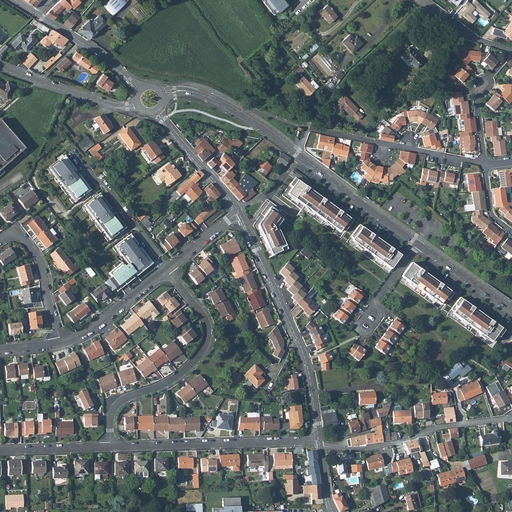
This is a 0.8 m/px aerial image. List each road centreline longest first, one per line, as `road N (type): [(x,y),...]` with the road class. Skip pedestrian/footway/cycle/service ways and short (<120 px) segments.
road 1 (tertiary): [(318,439),(305,359),(238,213)]
road 2 (residential): [(167,270),(205,320),(204,347),(185,370),(115,406),(110,445)]
road 3 (residential): [(110,445),(318,439)]
road 4 (residential): [(320,446),(369,449),(437,427),(511,417)]
road 5 (residential): [(484,164),(312,128)]
road 6 (residential): [(162,95),(209,98),(298,156)]
road 7 (residential): [(298,156),(416,244)]
road 8 (residential): [(0,240),(25,240),(44,271),(61,341)]
road 9 (tertiary): [(238,213),(157,111)]
road 10 (residential): [(167,270),(91,329),(61,341)]
road 11 (residential): [(121,106),(0,65)]
road 12 (residential): [(484,164),(478,93),(511,51)]
